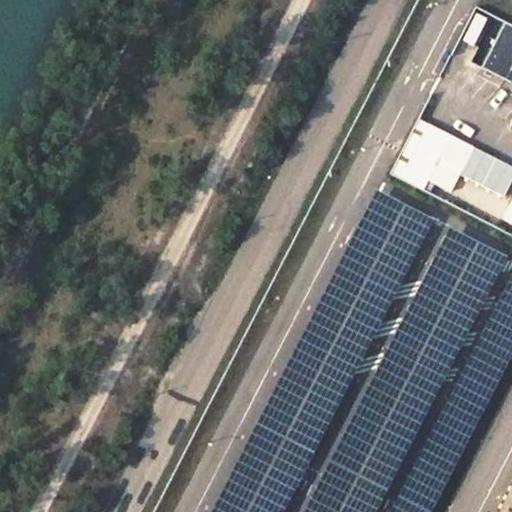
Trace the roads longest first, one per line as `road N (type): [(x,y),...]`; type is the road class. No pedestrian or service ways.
road 1 (unclassified): [(123,511),(390,0)]
road 2 (track): [(37,511),(299,0)]
road 3 (track): [(0,291),(151,0)]
